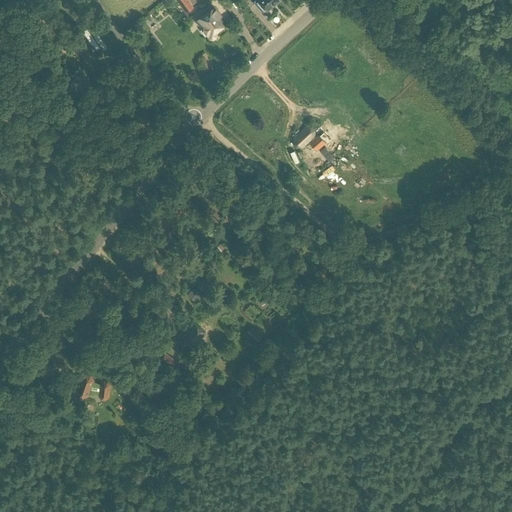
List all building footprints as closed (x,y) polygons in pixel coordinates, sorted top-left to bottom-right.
[(176,0),(186,13),(193,8),(187,0),(176,0)] [(277,2),(275,0),(256,0),(255,1),(255,3),(262,11),(264,11),(266,9),(267,10),(277,2)] [(197,20),(198,21),(200,19),(202,21),(204,24),(202,26),(210,37),(212,38),(214,37),(215,36),(216,34),(216,33),(214,31),(223,24),(221,23),(222,22),(219,17),(221,15),(214,7),(197,20)] [(294,138),(293,144),(297,147),(302,147),(312,138),(315,136),(315,130),(312,126),(306,126),(294,138)] [(334,157),(325,147),(320,151),(325,157),(329,161),(332,159),(334,157)] [(221,242),(215,249),(218,252),(225,246),(221,242)] [(193,286),(187,294),(196,301),(202,294),(193,286)] [(210,292),(222,303),(226,298),(215,288),(210,292)] [(220,310),(229,319),(234,313),(225,305),(220,310)] [(182,338),(194,347),(206,332),(194,323),(182,338)] [(252,327),(246,333),(256,343),(262,337),(252,327)] [(176,360),(164,353),(161,358),(173,366),(176,360)] [(161,374),(152,362),(145,367),(148,371),(149,371),(155,378),(161,374)] [(79,376),(74,393),(78,398),(81,399),(82,400),(85,399),(89,397),(89,396),(98,395),(98,396),(101,400),(106,400),(106,399),(110,397),(111,383),(107,380),(106,380),(103,380),(99,382),(99,384),(94,382),(94,380),(90,375),(88,374),(86,373),(79,376)] [(127,383),(118,392),(131,404),(140,395),(127,383)]
